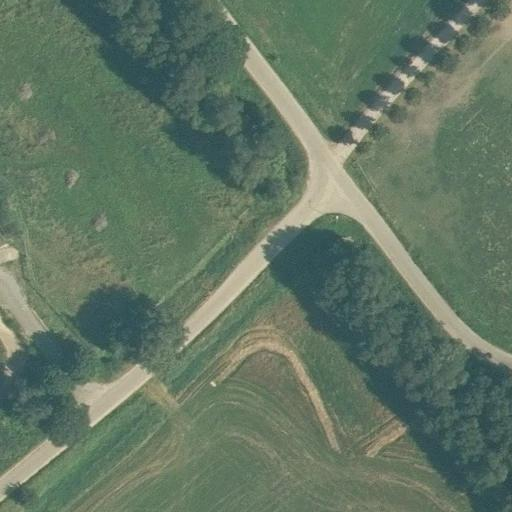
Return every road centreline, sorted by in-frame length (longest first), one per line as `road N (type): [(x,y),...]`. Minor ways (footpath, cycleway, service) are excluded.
road 1 (unclassified): [(0,490),(338,178)]
road 2 (unclassified): [(338,178),(453,321),(511,362)]
road 3 (unclassified): [(329,165),(485,0)]
road 4 (unclassified): [(329,165),(206,0)]
